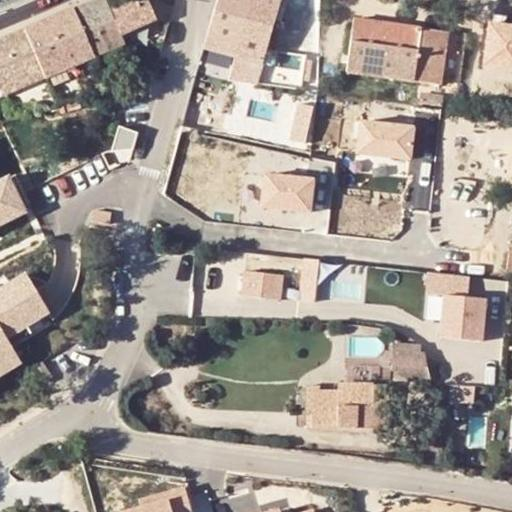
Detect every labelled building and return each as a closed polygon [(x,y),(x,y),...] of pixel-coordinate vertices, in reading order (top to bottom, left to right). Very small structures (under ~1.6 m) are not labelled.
[(75,14),(95,59),(128,44),(112,10),(108,0),(75,14)] [(281,0),(219,0),(206,50),(241,59),(265,65),(281,0)] [(29,33),(50,79),(95,59),(75,14),(29,33)] [(511,19),(481,15),(476,55),(511,59),(511,19)] [(449,37),(357,22),(350,76),(441,91),(449,37)] [(50,79),(29,33),(0,44),(0,86),(6,99),(50,79)] [(241,59),(206,50),(201,68),(208,70),(237,76),(241,59)] [(208,70),(201,68),(184,125),(209,131),(215,113),(219,98),(201,93),(208,70)] [(353,153),(411,154),(411,119),(353,118),(353,153)] [(492,174),(511,176),(511,123),(499,122),(492,174)] [(119,126),(111,152),(133,150),(138,133),(119,126)] [(309,212),(313,180),(264,175),(261,207),(309,212)] [(0,223),(26,211),(10,180),(2,184),(0,184),(0,223)] [(474,203),(486,204),(487,193),(475,191),(474,203)] [(109,224),(111,213),(93,211),(91,221),(109,224)] [(300,259),(299,297),(367,299),(368,260),(300,259)] [(281,271),(244,267),(242,292),(271,295),(273,281),(280,281),(281,271)] [(32,271),(0,290),(0,378),(23,365),(10,345),(5,336),(25,324),(54,307),(50,301),(32,271)] [(486,295),(486,276),(470,276),(469,295),(486,295)] [(271,295),(279,295),(280,281),(273,281),(271,295)] [(485,301),(444,298),(440,340),(481,344),(485,301)] [(5,336),(10,345),(30,333),(25,324),(5,336)] [(205,324),(157,324),(158,344),(205,344),(205,324)] [(427,346),(398,346),(393,346),(393,354),(403,354),(426,355),(427,346)] [(392,383),(420,384),(426,384),(426,355),(403,354),(393,354),(392,383)] [(316,390),(296,390),(297,418),(306,418),(306,431),(382,431),(382,409),(378,409),(376,386),(348,386),(348,396),(316,396),(316,390)] [(382,409),(382,431),(391,431),(391,386),(376,386),(378,409),(382,409)] [(187,511),(181,489),(163,494),(165,502),(138,509),(128,511),(187,511)] [(163,494),(136,502),(138,509),(165,502),(163,494)]
